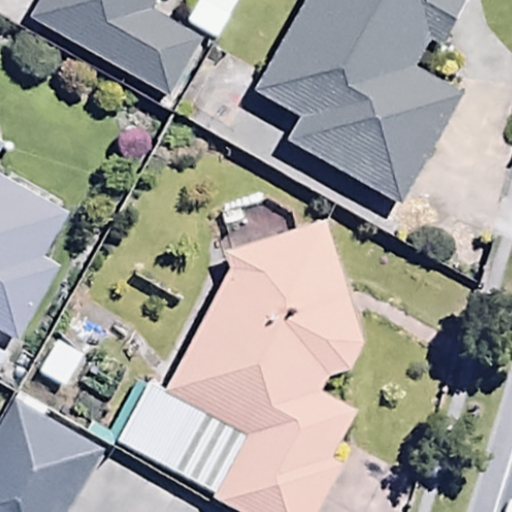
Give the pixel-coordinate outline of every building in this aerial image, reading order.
[(36,0),(25,21),(167,99),(199,41),(148,12),(154,0),(36,0)] [(240,0),(197,0),(182,24),(212,43),(240,0)] [(302,0),(249,94),(295,120),(282,142),(394,206),(455,98),(410,73),(431,37),(435,39),(457,0),(302,0)] [(0,335),(13,342),(50,271),(36,264),(60,216),(0,184),(0,335)] [(222,254),(223,270),(160,393),(143,384),(111,445),(211,497),(209,501),(229,511),(310,511),(342,451),(332,445),(349,412),(317,395),(328,373),(343,381),(361,347),(326,227),(315,222),(222,254)] [(60,511),(92,457),(6,407),(0,417),(0,511),(60,511)]
